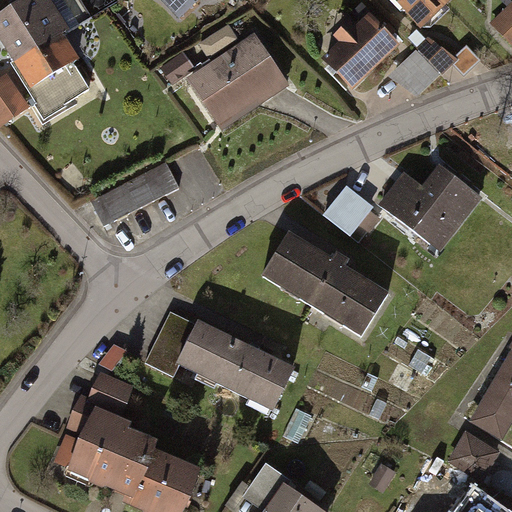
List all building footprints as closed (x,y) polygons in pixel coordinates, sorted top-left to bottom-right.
[(55,0),(34,0),(0,20),(43,93),(94,63),(55,0)] [(160,0),(182,22),(204,0),(160,0)] [(462,0),(399,0),(432,31),(462,0)] [(511,7),(496,25),(511,39),(511,7)] [(410,43),(378,14),(333,63),(366,92),(410,43)] [(421,98),(457,59),(432,36),(396,76),(421,98)] [(269,37),(200,81),(233,132),(302,88),(269,37)] [(16,76),(0,86),(0,124),(5,133),(39,111),(16,76)] [(166,162),(91,200),(106,229),(181,190),(166,162)] [(495,200),(450,168),(434,190),(412,174),(389,207),(456,254),(495,200)] [(383,213),(354,190),(332,218),(361,240),(383,213)] [(366,267),(302,234),(277,283),(383,338),(405,298),(362,275),(366,267)] [(202,327),(176,315),(152,365),(179,377),(202,327)] [(313,373),(208,327),(189,370),(294,415),(313,373)] [(511,362),(479,424),(511,441),(511,362)] [(145,388),(106,374),(97,399),(85,395),(59,469),(141,498),(137,509),(144,511),(202,511),(217,470),(174,455),(177,444),(147,433),(150,425),(133,419),(145,388)] [(508,453),(470,431),(453,460),(491,482),(508,453)] [(333,511),(296,485),(276,511),(333,511)]
